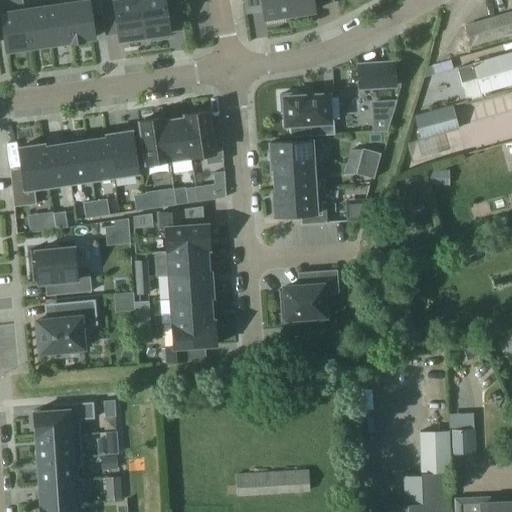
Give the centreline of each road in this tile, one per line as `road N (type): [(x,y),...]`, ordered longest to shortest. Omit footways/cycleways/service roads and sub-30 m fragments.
road 1 (residential): [(0,101),(231,70)]
road 2 (residential): [(231,70),(321,54),(424,0)]
road 3 (residential): [(245,258),(231,70)]
